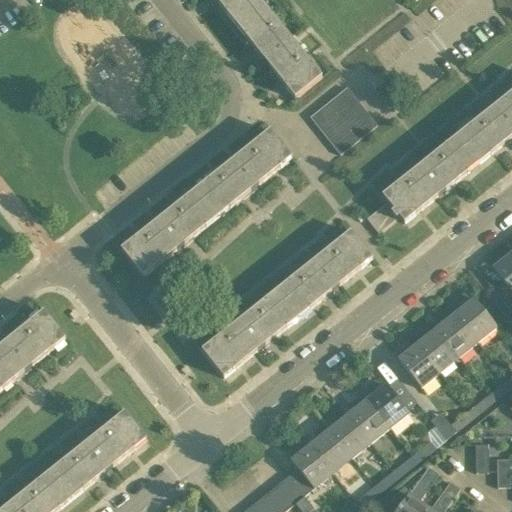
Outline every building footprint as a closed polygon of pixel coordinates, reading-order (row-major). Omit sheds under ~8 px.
[(262,5),(258,0),(213,0),(235,26),(262,5)] [(262,5),(235,26),(295,101),(322,79),(262,5)] [(336,114),(354,100),(347,90),(328,105),(336,114)] [(511,94),(455,140),(477,167),(511,139),(511,94)] [(354,100),(336,114),(343,124),(362,109),(354,100)] [(336,114),(328,105),(310,120),(317,129),(336,114)] [(362,109),(343,124),(351,133),(369,118),(362,109)] [(343,124),(336,114),(317,129),(325,139),(343,124)] [(369,118),(351,133),(358,142),(377,128),(369,118)] [(343,124),(325,139),(332,148),(351,133),(343,124)] [(270,133),(196,192),(217,220),(292,160),(270,133)] [(351,133),(332,148),(340,157),(358,142),(351,133)] [(477,167),(455,140),(382,198),(387,205),(394,213),(391,215),(396,222),(399,219),(404,225),(477,167)] [(217,220),(196,192),(121,252),(143,279),(217,220)] [(394,213),(387,205),(367,221),(378,236),(396,222),(391,215),(394,213)] [(351,234),(276,294),(298,321),(372,261),(351,234)] [(511,256),(492,271),(511,295),(511,256)] [(298,321),(276,294),(202,353),(223,380),(298,321)] [(454,316),(478,346),(497,330),(474,301),(454,316)] [(0,348),(0,393),(65,341),(44,314),(0,348)] [(478,346),(454,316),(436,332),(459,361),(478,346)] [(459,361),(436,332),(417,347),(440,376),(459,361)] [(440,376),(417,347),(397,362),(421,391),(440,376)] [(511,390),(511,387),(507,382),(488,397),(495,404),(511,390)] [(399,383),(389,391),(386,387),(366,402),(390,431),(409,416),(406,413),(416,405),(399,383)] [(495,404),(488,397),(468,413),(475,420),(495,404)] [(366,402),(348,417),(371,446),(390,431),(366,402)] [(475,420),(468,413),(451,427),(457,434),(475,420)] [(124,415),(50,475),(71,502),(146,442),(124,415)] [(371,446),(348,417),(329,432),(352,461),(371,446)] [(329,432),(310,447),(333,477),(352,461),(329,432)] [(430,443),(411,459),(417,466),(436,451),(444,444),(442,441),(433,447),(430,443)] [(298,472),(288,480),(304,499),(314,492),(333,477),(310,447),(291,463),(298,472)] [(488,476),(488,475),(488,447),(475,447),(476,476),(488,476)] [(411,459),(393,473),(399,481),(417,466),(411,459)] [(510,490),(509,462),(497,462),(497,490),(510,490)] [(428,511),(419,505),(439,477),(428,470),(411,495),(408,497),(397,511),(428,511)] [(399,481),(393,473),(374,488),(380,496),(399,481)] [(58,511),(71,502),(50,475),(2,511),(58,511)] [(304,499),(288,480),(279,487),(295,506),(304,499)] [(450,485),(430,511),(445,511),(460,492),(450,485)] [(283,511),(287,511),(295,506),(279,487),(269,494),(283,511)] [(380,496),(374,488),(355,503),(361,511),(380,496)] [(405,490),(395,498),(384,511),(397,511),(408,497),(411,495),(405,490)] [(267,511),(283,511),(269,494),(260,502),(267,511)] [(304,500),(295,507),(299,511),(311,511),(313,511),(304,500)] [(250,510),(251,511),(267,511),(260,502),(250,510)] [(359,511),(361,511),(355,503),(348,509),(345,504),(336,511),(335,510),(332,511),(323,511),(324,511),(323,511),(359,511)]
